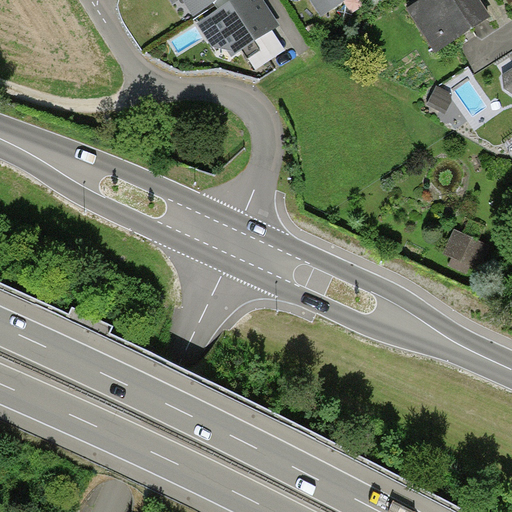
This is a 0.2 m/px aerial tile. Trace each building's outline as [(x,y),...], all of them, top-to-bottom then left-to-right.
[(169,0),(172,5),(180,0),(181,0),(192,17),(214,4),(220,0),(169,0)] [(280,28),(262,0),(220,0),(214,4),(218,10),(195,24),(213,52),(224,46),(231,57),(280,28)] [(347,0),(309,0),(321,17),(347,0)] [(420,0),(406,9),(434,54),(469,32),(491,18),(479,0),(420,0)] [(511,68),(502,75),(504,89),(511,94),(511,68)] [(451,94),(436,86),(428,104),(446,114),(452,102),(451,94)] [(482,243),(455,230),(444,254),(452,258),(448,266),(466,275),(482,243)]
